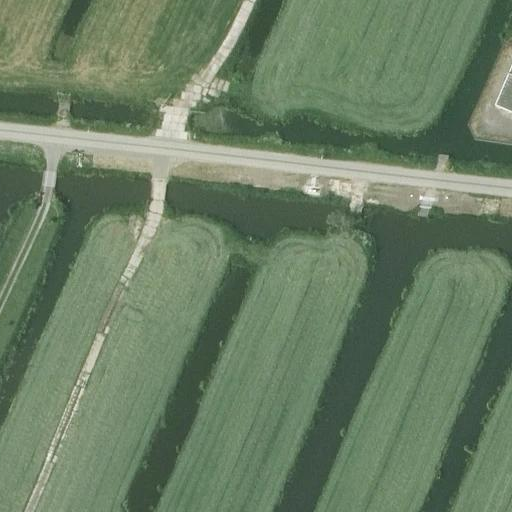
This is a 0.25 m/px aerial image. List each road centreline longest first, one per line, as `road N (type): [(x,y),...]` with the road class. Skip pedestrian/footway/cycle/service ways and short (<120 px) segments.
road 1 (unclassified): [(511,189),(0,132)]
road 2 (track): [(26,511),(153,216),(162,150)]
road 3 (track): [(248,0),(202,83),(174,96),(162,150)]
road 4 (track): [(0,76),(174,96)]
